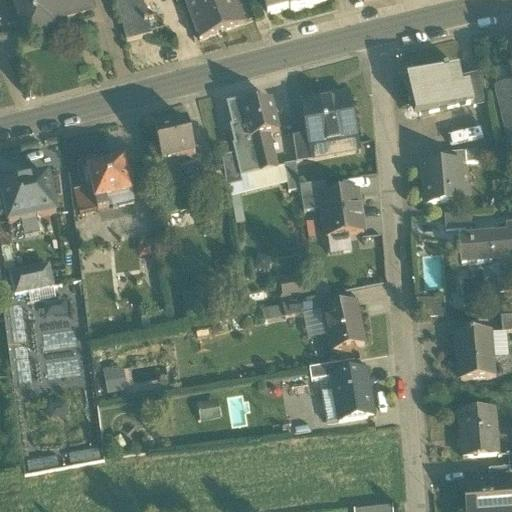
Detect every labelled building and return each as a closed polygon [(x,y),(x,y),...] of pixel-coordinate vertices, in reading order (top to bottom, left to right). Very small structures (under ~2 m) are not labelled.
[(87,0),(14,0),(25,39),(55,31),(52,22),(91,12),(87,0)] [(123,0),(115,2),(126,44),(151,37),(141,0),(123,0)] [(183,0),(198,43),(243,28),(232,0),(183,0)] [(269,13),(270,16),(290,11),(290,13),(312,7),(312,5),(330,0),(263,0),(267,13),(269,13)] [(411,82),(419,118),(472,105),(473,105),(469,86),(462,87),(460,80),(458,70),(448,72),(447,70),(443,71),(444,73),(444,74),(411,82)] [(413,119),(419,118),(411,82),(444,74),(444,73),(404,82),(413,119)] [(469,86),(473,105),(472,105),(473,109),(487,106),(479,75),(460,80),(462,87),(469,86)] [(511,84),(495,89),(507,144),(511,142),(511,84)] [(305,139),(308,151),(356,143),(347,96),(299,105),(305,139)] [(232,148),(234,156),(240,181),(241,180),(251,178),(258,176),(250,142),(242,110),(244,110),(242,102),(226,106),(231,128),(229,129),(234,147),(232,148)] [(271,103),(244,110),(242,110),(250,142),(268,137),(279,135),(271,103)] [(160,162),(161,168),(171,165),(196,158),(186,123),(151,133),(160,162)] [(268,137),(250,142),(258,176),(277,172),(268,137)] [(292,141),(296,167),(310,165),(310,164),(308,151),(305,139),(292,141)] [(308,151),(310,164),(358,155),(356,143),(308,151)] [(441,157),(442,169),(459,167),(478,166),(477,154),(441,157)] [(243,186),(241,180),(240,181),(234,156),(222,159),(226,190),(243,186)] [(95,211),(96,214),(108,211),(106,202),(131,197),(128,181),(134,180),(130,163),(124,164),(123,162),(114,164),(113,160),(95,163),(96,169),(87,171),(87,173),(81,174),(85,191),(90,189),(95,211)] [(156,164),(169,210),(183,206),(171,165),(161,168),(160,162),(156,164)] [(295,166),(284,167),(284,170),(287,185),(288,195),(300,193),(299,190),(295,166)] [(422,170),(425,207),(457,205),(457,204),(468,203),(467,189),(461,189),(459,167),(442,169),(422,170)] [(284,170),(277,172),(258,176),(251,178),(254,193),(287,185),(284,170)] [(241,197),(254,193),(251,178),(241,180),(243,186),(226,190),(227,200),(230,199),(229,196),(240,194),(241,197)] [(0,191),(0,193),(8,228),(20,225),(36,221),(54,217),(45,181),(0,191)] [(300,193),(302,204),(320,202),(319,201),(327,200),(325,186),(299,190),(300,193)] [(74,193),(78,215),(95,211),(90,189),(85,191),(74,193)] [(245,226),(241,197),(240,194),(229,196),(230,199),(235,227),(245,226)] [(326,242),(328,241),(349,238),(360,237),(357,220),(361,220),(357,195),(327,200),(319,201),(320,202),(321,213),(326,242)] [(106,202),(108,211),(133,206),(131,197),(106,202)] [(444,219),(445,235),(471,232),(470,217),(444,219)] [(40,237),(36,221),(20,225),(24,240),(40,237)] [(503,265),(504,295),(511,293),(511,228),(510,229),(511,236),(462,240),(464,268),(499,266),(503,265)] [(352,254),(349,238),(328,241),(330,258),(352,254)] [(9,277),(14,298),(27,295),(52,290),(47,269),(9,277)] [(280,280),(282,301),(310,298),(307,277),(280,280)] [(52,290),(27,295),(29,307),(55,301),(52,290)] [(203,297),(184,295),(182,321),(201,322),(203,297)] [(301,305),(304,317),(321,313),(322,315),(332,313),(329,299),(316,302),(301,305)] [(417,303),(418,323),(446,320),(445,301),(417,303)] [(284,321),(301,318),(304,317),(301,305),(281,309),(284,320),(284,321)] [(501,319),(511,318),(511,305),(500,306),(501,319)] [(327,339),(331,354),(363,347),(354,308),(332,313),(322,315),(327,339)] [(263,325),(284,320),(281,309),(260,314),(263,325)] [(321,313),(304,317),(301,318),(307,344),(327,339),(322,315),(321,313)] [(511,319),(501,320),(502,337),(506,336),(511,335),(511,319)] [(457,349),(461,383),(493,381),(489,336),(475,337),(474,336),(470,336),(470,337),(454,339),(455,349),(457,349)] [(502,337),(492,337),(494,361),(508,360),(506,336),(502,337)] [(308,371),(310,383),(318,382),(330,380),(354,376),(352,364),(308,371)] [(124,369),(102,373),(106,399),(128,395),(124,369)] [(129,370),(129,391),(162,391),(161,381),(148,381),(147,370),(129,370)] [(334,403),(337,423),(371,417),(364,374),(354,376),(330,380),(334,403)] [(318,382),(322,405),(334,403),(330,380),(318,382)] [(218,403),(197,406),(200,425),(221,421),(218,403)] [(325,425),(337,423),(334,403),(322,405),(325,425)] [(67,407),(48,409),(49,422),(68,421),(67,407)] [(459,416),(462,461),(498,458),(494,413),(459,416)] [(98,450),(68,456),(70,467),(100,461),(98,450)] [(56,458),(26,464),(28,475),(58,469),(56,458)] [(488,473),(489,485),(511,483),(511,484),(511,470),(509,471),(488,473)] [(465,486),(467,511),(511,511),(511,496),(511,484),(511,483),(489,485),(465,486)]
